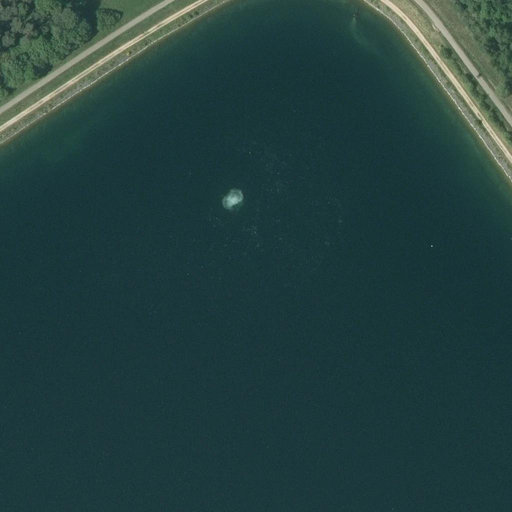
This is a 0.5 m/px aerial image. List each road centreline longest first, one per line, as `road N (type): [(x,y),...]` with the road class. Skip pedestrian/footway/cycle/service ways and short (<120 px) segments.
road 1 (track): [(210,0),(0,132)]
road 2 (track): [(511,159),(423,42),(380,0)]
